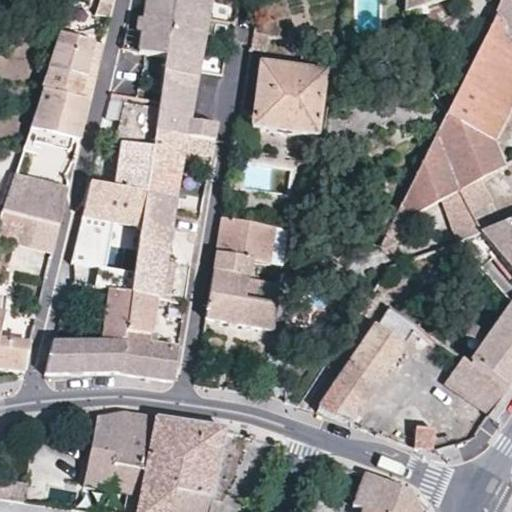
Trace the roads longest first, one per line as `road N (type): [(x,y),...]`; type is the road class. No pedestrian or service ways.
road 1 (residential): [(31,402),(120,0)]
road 2 (residential): [(178,402),(219,153)]
road 3 (residential): [(306,438),(472,495)]
road 4 (residential): [(31,402),(178,402)]
road 5 (residential): [(178,402),(306,438)]
